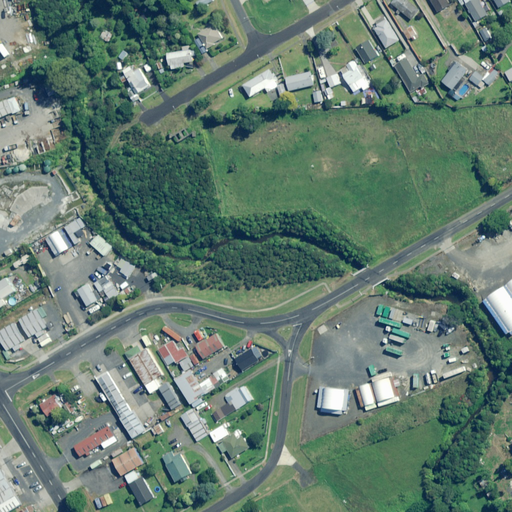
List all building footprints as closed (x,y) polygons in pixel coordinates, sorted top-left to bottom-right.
[(421,12),(408,0),(394,0),(392,3),(412,21),(421,12)] [(464,0),(476,22),(487,16),(479,0),(464,0)] [(511,2),(509,0),(493,0),(498,8),(511,2)] [(463,30),(453,14),(447,17),(448,19),(441,24),(450,38),(463,30)] [(400,40),(386,20),(377,26),(379,28),(375,30),(387,48),(400,40)] [(478,22),(473,24),(477,30),(481,28),(478,22)] [(224,38),(215,24),(199,35),(209,49),(215,45),(214,44),(224,38)] [(476,35),(470,26),(463,31),(468,39),(476,35)] [(412,27),(404,32),(408,40),(417,35),(412,27)] [(112,35),(103,30),(100,38),(108,42),(112,35)] [(201,38),(195,42),(202,54),(208,51),(201,38)] [(379,57),(370,41),(357,48),(366,64),(379,57)] [(197,56),(196,50),(192,50),(191,46),(183,47),(183,52),(168,54),(171,70),(185,68),(184,63),(194,62),(193,56),(197,56)] [(418,78),(408,59),(396,66),(411,93),(429,83),(425,75),(418,78)] [(511,70),(511,71),(504,60),(498,64),(506,78),(508,77),(511,82),(511,81),(511,70)] [(363,73),(356,61),(348,65),(349,67),(342,71),(354,92),(362,88),(364,91),(370,88),(362,73),(363,73)] [(468,73),(455,63),(449,70),(451,71),(442,81),(453,91),(468,73)] [(135,73),(131,67),(124,71),(138,94),(150,86),(140,70),(135,73)] [(279,80),(271,69),(244,87),(251,98),(266,88),(269,93),(277,87),(275,83),(279,80)] [(491,74),(488,72),(483,77),(484,78),(483,80),(489,86),(500,75),(495,70),(491,74)] [(315,85),(311,72),(287,79),(290,92),(315,85)] [(484,78),(477,72),(470,80),(477,86),(484,78)] [(341,84),(337,75),(328,78),(331,88),(341,84)] [(55,82),(46,86),(50,97),(60,93),(55,82)] [(287,94),(284,84),(278,86),(281,96),(287,94)] [(334,98),(331,88),(325,91),(329,100),(334,98)] [(139,99),(132,89),(127,92),(134,102),(139,99)] [(323,101),(321,91),(314,93),(316,103),(323,101)] [(32,197),(25,186),(18,190),(25,201),(32,197)] [(61,267),(50,247),(37,254),(48,274),(61,267)] [(1,275),(0,276),(0,297),(11,290),(1,275)] [(119,295),(107,277),(95,284),(100,292),(104,290),(111,300),(119,295)] [(100,299),(91,284),(79,291),(88,307),(100,299)] [(490,298),(478,287),(474,292),(485,303),(490,298)] [(30,309),(13,320),(24,337),(41,326),(30,309)] [(9,324),(0,329),(0,346),(3,350),(19,340),(9,324)] [(211,331),(190,344),(199,360),(221,346),(211,331)] [(169,337),(154,347),(166,366),(180,356),(169,337)] [(157,374),(141,348),(124,359),(140,384),(157,374)] [(234,353),(222,366),(231,375),(243,362),(234,353)] [(187,367),(181,357),(172,363),(179,372),(187,367)] [(205,392),(206,393),(229,379),(221,367),(198,381),(205,392)] [(204,392),(190,369),(170,380),(184,406),(205,393),(204,392)] [(139,430),(101,370),(88,378),(126,438),(139,430)] [(176,404),(162,382),(151,389),(165,411),(176,404)] [(251,399),(242,384),(223,396),(232,410),(251,399)] [(346,391),(321,387),(318,407),(343,411),(346,391)] [(64,408),(56,397),(46,404),(54,415),(64,408)] [(202,435),(186,409),(175,416),(191,442),(202,435)] [(109,435),(102,425),(68,446),(75,456),(109,435)] [(164,432),(160,425),(152,429),(156,437),(164,432)] [(228,435),(223,426),(210,433),(215,442),(228,435)] [(238,440),(235,435),(218,445),(223,453),(228,450),(233,459),(250,448),(243,437),(238,440)] [(138,462),(129,447),(106,461),(116,476),(138,462)] [(509,463),(502,453),(499,456),(505,466),(509,463)] [(186,474),(173,454),(157,464),(170,484),(186,474)] [(150,496),(137,475),(122,484),(135,505),(150,496)] [(483,479),(479,482),(489,497),(493,494),(483,479)] [(6,485),(0,488),(0,511),(1,511),(17,503),(6,485)]
